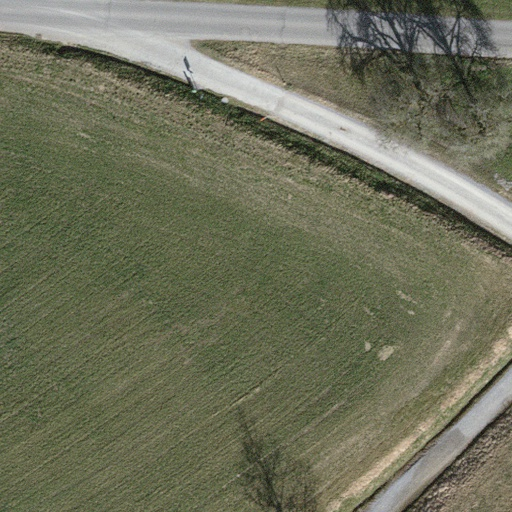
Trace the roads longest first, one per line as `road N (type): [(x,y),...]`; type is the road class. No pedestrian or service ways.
road 1 (unclassified): [(0,11),(511,38)]
road 2 (track): [(56,13),(295,108),(511,223)]
road 3 (track): [(383,511),(511,385)]
